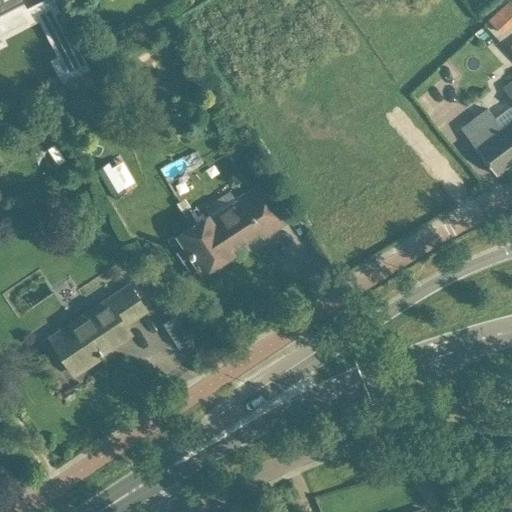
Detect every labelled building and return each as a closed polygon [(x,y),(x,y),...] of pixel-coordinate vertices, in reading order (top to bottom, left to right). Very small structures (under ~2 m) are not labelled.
[(0,0),(0,34),(40,14),(73,78),(89,70),(53,0),(51,0),(27,13),(25,9),(20,0),(0,0)] [(511,5),(509,2),(492,17),(505,31),(511,23),(511,5)] [(371,69),(343,88),(368,127),(397,108),(371,69)] [(431,72),(409,90),(434,121),(456,103),(431,72)] [(190,98),(176,75),(149,92),(163,115),(190,98)] [(486,109),(460,129),(474,147),(495,175),(511,161),(511,79),(501,87),(511,101),(511,116),(499,126),(494,120),(486,109)] [(304,152),(291,161),(314,196),(331,186),(332,188),(342,181),(345,186),(353,180),(350,176),(371,162),(353,134),(311,163),(304,152)] [(108,161),(97,168),(115,199),(126,192),(108,161)] [(263,235),(283,222),(259,184),(239,198),(240,200),(210,220),(208,216),(177,236),(189,253),(187,255),(188,257),(193,254),(194,255),(201,251),(210,265),(207,267),(208,268),(232,253),(230,250),(260,230),(263,235)] [(371,241),(385,232),(412,215),(405,203),(404,204),(396,191),(355,216),(362,228),(363,228),(371,241)] [(50,337),(70,368),(96,351),(100,357),(102,355),(101,353),(130,334),(124,324),(145,310),(128,285),(50,337)]
